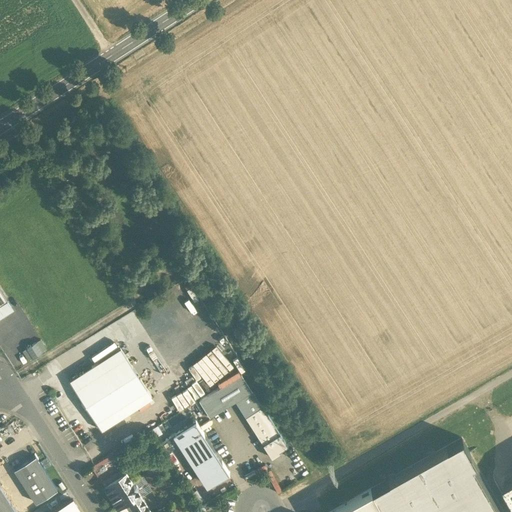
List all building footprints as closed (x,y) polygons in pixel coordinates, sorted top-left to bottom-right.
[(152,398),(120,348),(69,381),(101,431),(152,398)] [(241,374),(199,400),(209,418),(235,402),(252,391),(241,374)] [(235,402),(245,418),(262,407),(252,391),(235,402)] [(245,418),(271,459),(280,453),(279,451),(288,446),(262,407),(245,418)] [(229,473),(196,421),(159,444),(166,455),(183,443),(210,485),(229,473)] [(503,511),(461,438),(330,511),(503,511)] [(57,490),(35,456),(14,470),(36,504),(57,490)] [(95,473),(104,469),(99,460),(91,465),(95,473)] [(150,511),(126,473),(104,487),(117,508),(128,501),(134,511),(150,511)] [(15,511),(0,488),(0,511),(15,511)] [(80,511),(72,499),(52,511),(80,511)]
